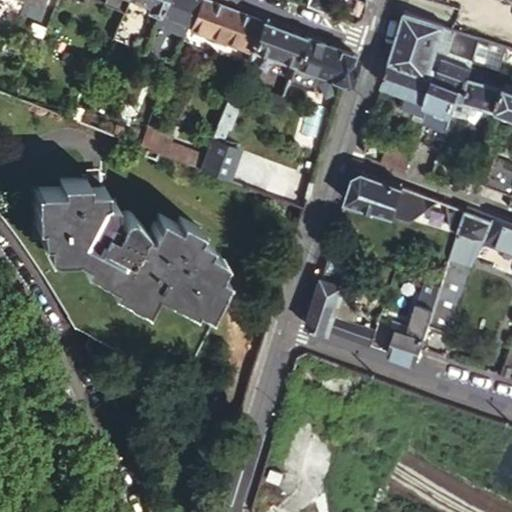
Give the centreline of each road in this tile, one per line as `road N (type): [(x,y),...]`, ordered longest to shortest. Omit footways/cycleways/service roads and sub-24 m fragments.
road 1 (tertiary): [(280,338),(368,43)]
road 2 (unclassified): [(111,511),(101,464),(25,305),(0,274)]
road 3 (residential): [(280,338),(511,410)]
road 4 (tertiary): [(226,511),(280,338)]
